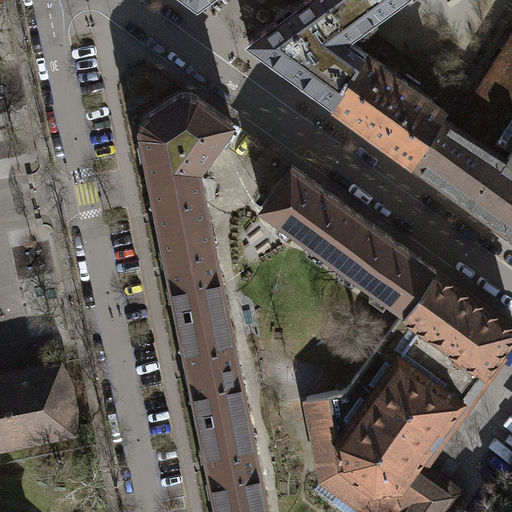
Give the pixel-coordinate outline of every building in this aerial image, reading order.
[(278,19),(249,40),(271,56),(270,59),(283,69),(286,67),(302,78),(301,82),(313,91),(316,89),(334,101),(365,50),(347,37),(391,5),(387,0),(303,0),(294,7),(290,3),(276,13),(278,19)] [(511,31),(455,123),(441,114),(412,158),(511,230),(511,31)] [(441,114),(445,108),(365,50),(334,101),(412,158),(441,114)] [(174,171),(199,167),(233,121),(196,94),(192,93),(187,92),(183,92),(179,94),(148,114),(145,116),(143,120),(141,125),(141,130),(150,172),(173,167),(174,171)] [(330,253),(360,213),(292,164),(263,204),(330,253)] [(159,215),(161,224),(209,214),(199,167),(174,171),(173,167),(150,172),(154,192),(150,200),(157,207),(159,215)] [(406,308),(436,268),(360,213),(330,253),(405,307),(406,308)] [(209,214),(161,224),(170,269),(179,314),(227,305),(209,214)] [(307,396),(324,478),(370,511),(437,511),(451,494),(413,466),(511,329),(511,323),(436,268),(406,308),(405,307),(347,388),(307,396)] [(248,410),(227,305),(179,314),(183,335),(179,343),(186,349),(190,367),(193,385),(189,393),(196,399),(200,419),(248,410)] [(0,445),(74,431),(73,427),(75,405),(71,384),(61,367),(60,362),(0,374),(0,445)] [(267,500),(248,410),(200,419),(210,465),(219,510),(267,500)] [(269,511),(267,500),(219,510),(219,511),(269,511)]
